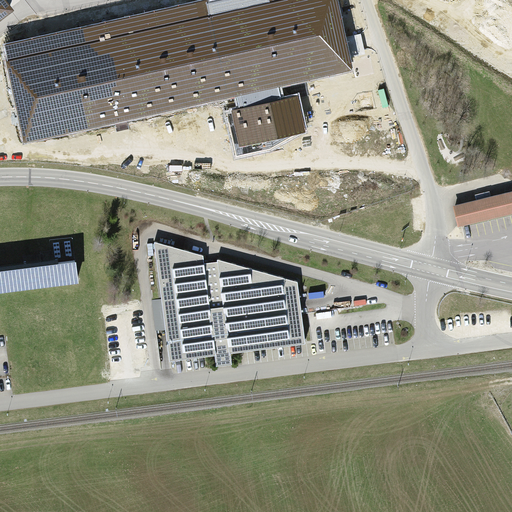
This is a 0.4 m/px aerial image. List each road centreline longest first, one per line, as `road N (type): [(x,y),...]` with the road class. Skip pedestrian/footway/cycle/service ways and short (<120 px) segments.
road 1 (primary): [(431,268),(145,193),(0,177)]
road 2 (unclassified): [(0,406),(427,342)]
road 3 (residential): [(365,0),(431,195),(431,268)]
